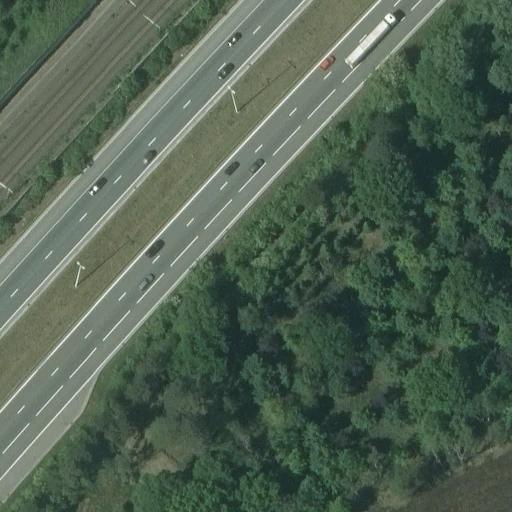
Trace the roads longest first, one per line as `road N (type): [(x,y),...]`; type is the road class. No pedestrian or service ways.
road 1 (motorway): [(0,447),(406,0)]
road 2 (motorway): [(292,0),(0,322)]
